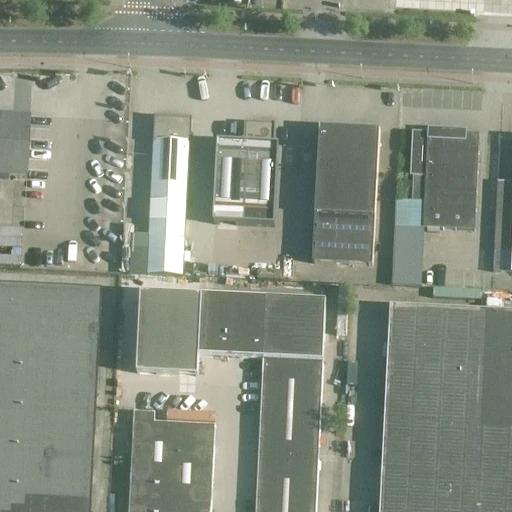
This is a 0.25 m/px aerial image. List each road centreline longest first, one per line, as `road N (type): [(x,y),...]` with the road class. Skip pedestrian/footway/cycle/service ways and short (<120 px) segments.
road 1 (tertiary): [(511,62),(144,44)]
road 2 (tertiary): [(144,44),(0,39)]
